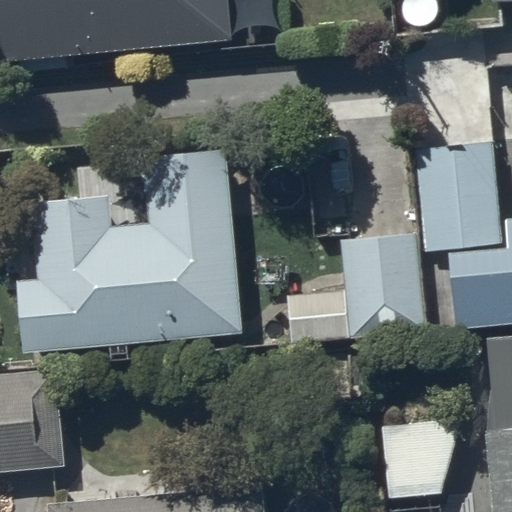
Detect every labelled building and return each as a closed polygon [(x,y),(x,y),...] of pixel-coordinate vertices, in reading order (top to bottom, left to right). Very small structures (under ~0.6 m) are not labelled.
[(0,0),(0,36),(1,50),(19,49),(20,63),(67,60),(66,45),(210,36),(211,46),(238,44),(238,41),(279,39),(276,0),(0,0)] [(109,185),(33,190),(39,270),(19,271),(24,341),(245,326),(232,131),(142,137),(147,214),(111,216),(109,185)] [(511,312),(511,207),(500,209),(494,133),(415,140),(423,244),(448,242),(455,317),(511,312)] [(346,284),(287,289),(289,317),(263,319),(265,339),(423,325),(414,224),(341,231),(346,284)] [(483,421),(492,511),(511,511),(511,326),(485,328),(488,421),(483,421)] [(55,361),(0,365),(0,463),(63,458),(55,361)] [(462,424),(382,429),(387,500),(443,496),(462,424)] [(265,511),(263,475),(47,491),(48,511),(265,511)]
